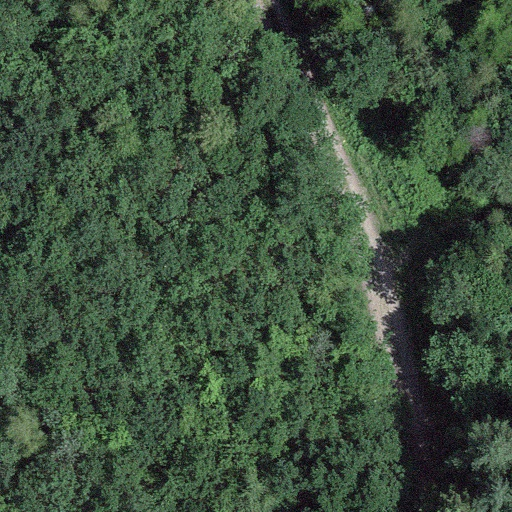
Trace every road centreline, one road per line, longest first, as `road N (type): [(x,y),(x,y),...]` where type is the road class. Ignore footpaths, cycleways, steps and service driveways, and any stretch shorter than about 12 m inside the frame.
road 1 (track): [(262,0),(386,275),(435,511)]
road 2 (track): [(511,457),(462,398),(386,275)]
